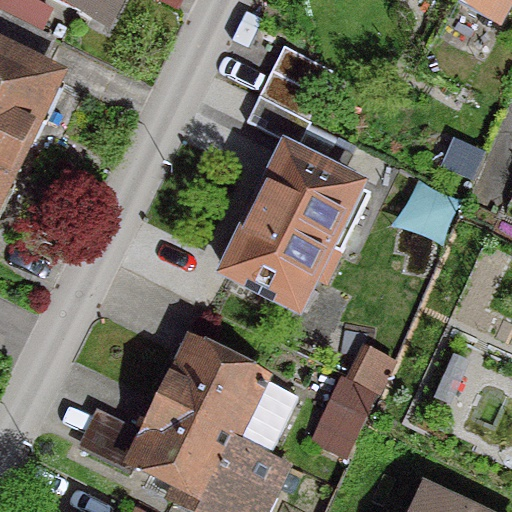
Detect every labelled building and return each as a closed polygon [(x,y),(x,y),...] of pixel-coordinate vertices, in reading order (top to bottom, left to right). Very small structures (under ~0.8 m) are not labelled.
[(91,0),(47,0),(83,18),(91,0)] [(167,0),(190,11),(195,0),(167,0)] [(501,0),(446,0),(489,23),(501,0)] [(0,145),(14,153),(30,120),(40,125),(57,90),(49,85),(51,81),(27,70),(43,37),(0,15),(0,145)] [(337,71),(285,44),(261,95),(311,122),(337,71)] [(299,145),(311,122),(261,95),(249,118),(285,137),(299,145)] [(299,145),(285,137),(253,201),(337,243),(368,178),(299,145)] [(0,145),(0,205),(8,190),(0,185),(0,182),(14,153),(0,145)] [(415,232),(455,240),(462,202),(421,195),(415,232)] [(302,313),(337,243),(253,201),(218,271),(302,313)] [(292,400),(186,348),(157,407),(244,449),(264,458),(292,400)] [(373,395),(387,367),(363,355),(349,383),(373,395)] [(342,385),(314,446),(342,459),(371,399),(342,385)] [(264,458),(244,449),(157,407),(129,465),(172,486),(165,501),(186,511),(194,511),(196,508),(203,511),(257,511),(280,466),(264,458)] [(462,511),(420,493),(411,511),(462,511)]
